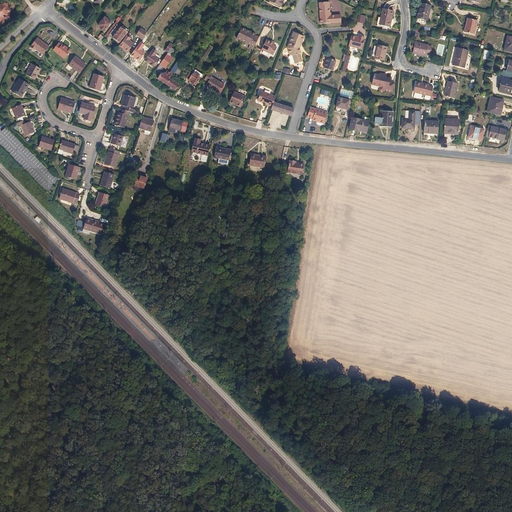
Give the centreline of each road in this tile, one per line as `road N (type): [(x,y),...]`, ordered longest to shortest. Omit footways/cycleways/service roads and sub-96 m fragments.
road 1 (residential): [(291,137),(509,159)]
road 2 (residential): [(120,66),(165,99),(233,126),(291,137)]
road 3 (residential): [(291,137),(318,44),(297,13),(303,0)]
road 4 (residential): [(120,66),(85,185)]
